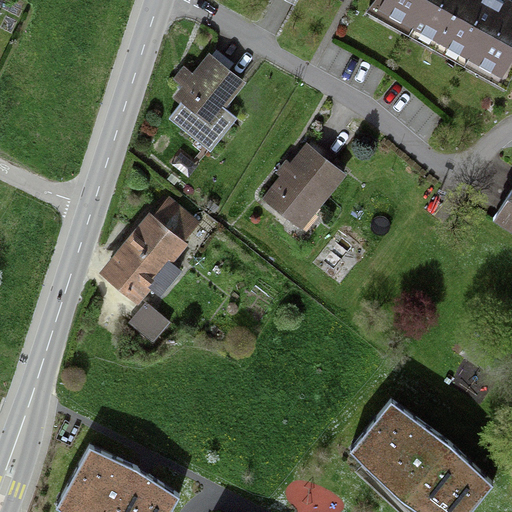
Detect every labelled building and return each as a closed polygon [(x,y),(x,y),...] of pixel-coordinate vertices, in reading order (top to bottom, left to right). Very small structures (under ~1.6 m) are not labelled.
[(511,74),(511,0),(373,0),(364,14),(505,92),(511,74)] [(183,86),(173,97),(180,103),(169,119),(209,153),(237,119),(226,109),(246,83),(208,53),(192,72),(183,66),(173,79),(183,86)] [(311,143),(266,199),(305,230),(350,174),(311,143)] [(511,189),(492,220),(511,233),(511,189)] [(168,199),(105,272),(142,303),(204,231),(168,199)] [(170,327),(145,305),(129,323),(154,345),(170,327)] [(391,400),(351,452),(397,498),(416,511),(471,511),(494,483),(450,442),(391,400)] [(138,465),(91,445),(55,503),(67,511),(168,511),(179,493),(138,465)]
